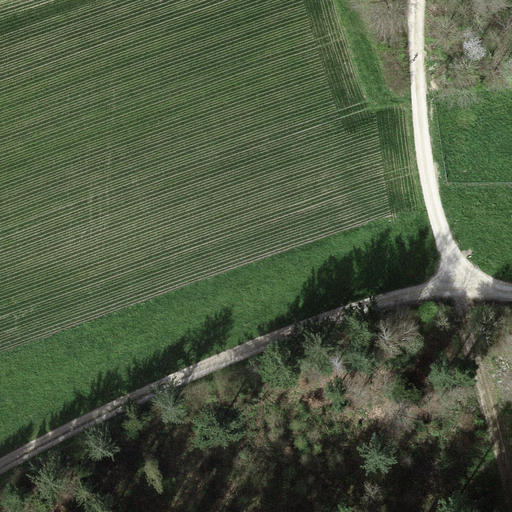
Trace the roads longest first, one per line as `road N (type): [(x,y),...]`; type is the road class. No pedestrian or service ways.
road 1 (track): [(511,290),(454,289),(275,336),(0,468)]
road 2 (track): [(511,505),(431,195),(415,0)]
